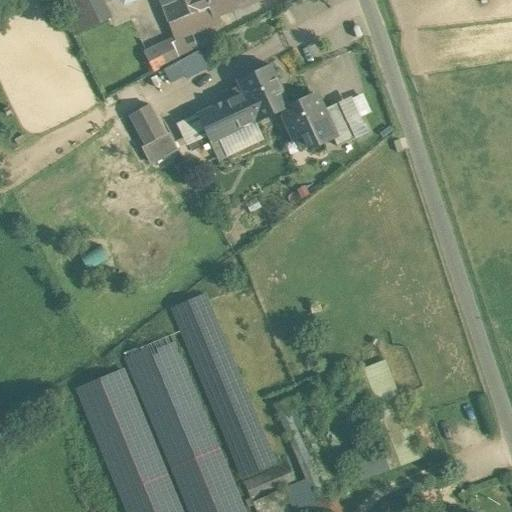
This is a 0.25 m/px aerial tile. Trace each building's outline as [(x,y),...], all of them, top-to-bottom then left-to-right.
[(109,19),(100,0),(58,0),(75,35),(109,19)] [(160,0),(174,37),(176,42),(193,35),(216,26),(216,25),(221,23),(219,16),(260,0),(160,0)] [(193,35),(176,42),(174,37),(144,52),(154,71),(179,58),(179,56),(198,48),(193,35)] [(198,51),(178,62),(187,78),(207,67),(198,51)] [(270,64),(237,80),(240,86),(232,90),(235,96),(226,100),(240,129),(256,121),(256,122),(282,110),(290,107),(290,106),(270,64)] [(322,110),(315,94),(290,106),(290,107),(282,110),(295,139),(304,135),(310,148),(333,137),(334,137),(322,110)] [(226,100),(197,114),(207,136),(210,142),(211,142),(218,157),(228,152),(221,138),(240,129),(226,100)] [(339,102),(322,110),(334,137),(333,137),(338,146),(356,138),(339,102)] [(165,134),(149,104),(130,115),(145,145),(165,134)] [(197,114),(182,121),(192,142),(207,136),(197,114)] [(145,145),(142,147),(151,163),(174,150),(165,134),(145,145)] [(273,456),(208,300),(174,314),(239,470),(273,456)] [(246,511),(171,335),(124,354),(189,511),(246,511)] [(407,421),(384,363),(365,370),(388,429),(407,421)] [(183,511),(124,370),(76,390),(126,511),(183,511)] [(421,458),(407,421),(388,429),(365,370),(355,374),(392,469),(421,458)] [(345,375),(273,405),(314,502),(338,492),(324,459),(336,454),(331,443),(367,428),(345,375)] [(294,479),(289,465),(245,483),(251,498),(294,479)] [(295,511),(285,488),(252,501),(256,511),(295,511)]
